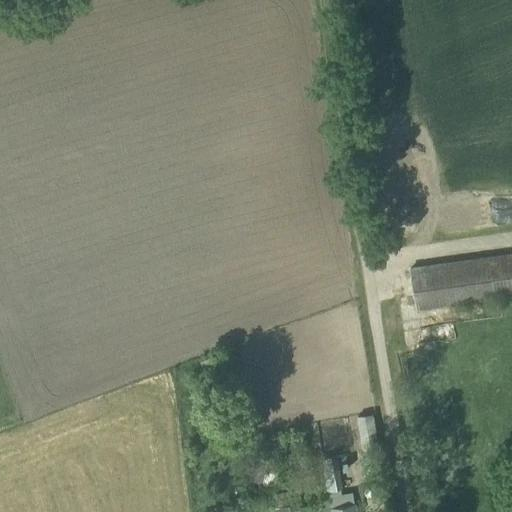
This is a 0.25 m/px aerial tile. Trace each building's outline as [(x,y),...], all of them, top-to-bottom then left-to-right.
[(511,293),(511,252),(411,268),(417,308),(511,293)] [(373,414),(358,416),(364,450),(364,454),(378,452),(378,448),(374,421),(373,419),(373,414)] [(335,455),(321,457),(327,490),(340,488),(335,455)] [(370,485),(372,503),(386,500),(383,483),(370,485)] [(356,511),(353,492),(329,496),(331,511),(356,511)]
